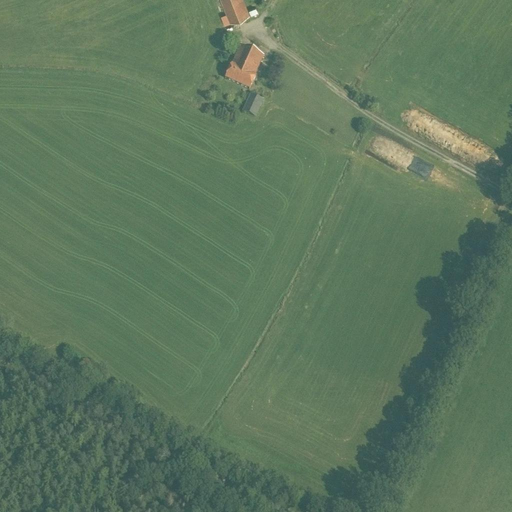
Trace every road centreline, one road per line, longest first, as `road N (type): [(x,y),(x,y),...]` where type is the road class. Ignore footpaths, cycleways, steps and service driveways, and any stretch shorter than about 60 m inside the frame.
road 1 (unclassified): [(289,511),(82,411),(0,354)]
road 2 (unclassified): [(383,511),(511,240)]
